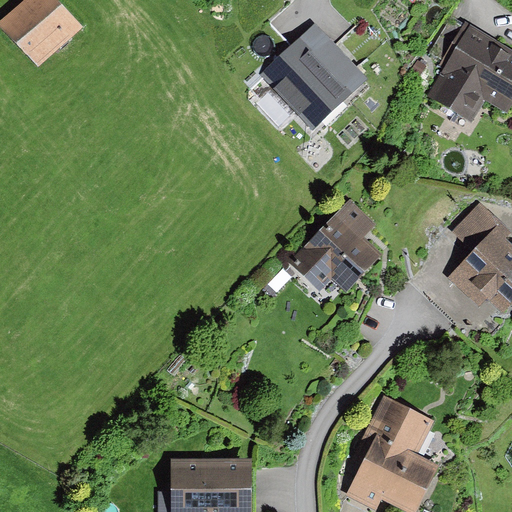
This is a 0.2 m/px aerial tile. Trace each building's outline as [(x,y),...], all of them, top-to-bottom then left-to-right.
[(50,0),(27,0),(0,26),(0,35),(34,70),(78,27),(50,0)] [(442,61),(465,24),(451,16),(428,53),(442,61)] [(261,74),(291,46),(268,22),(226,62),(249,86),(261,74)] [(442,72),(427,96),(470,122),(485,99),(508,113),(511,105),(511,49),(466,22),(465,24),(442,61),(437,69),(442,72)] [(367,79),(315,23),(291,46),(261,74),(313,130),(367,79)] [(418,60),(410,71),(418,77),(427,66),(418,60)] [(350,200),(290,263),(320,291),(332,278),(347,293),(383,255),(365,237),(376,225),(350,200)] [(511,235),(484,205),(453,234),(473,256),(446,281),(488,325),(511,302),(511,249),(505,242),(511,235)] [(433,421),(384,396),(350,461),(359,466),(345,494),(376,510),(382,499),(406,511),(415,511),(439,466),(416,454),(433,421)] [(252,511),(252,459),(173,459),(173,493),(159,493),(158,511),(252,511)]
